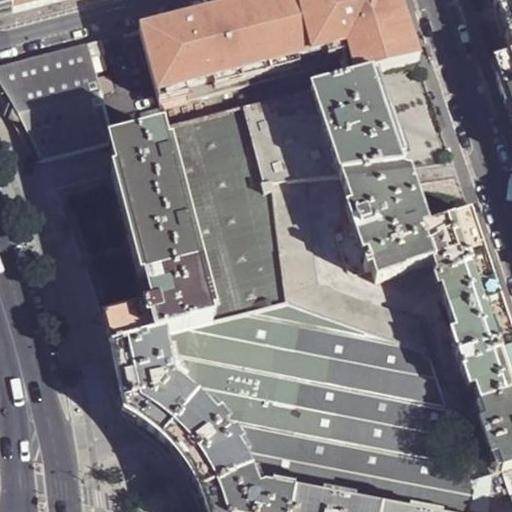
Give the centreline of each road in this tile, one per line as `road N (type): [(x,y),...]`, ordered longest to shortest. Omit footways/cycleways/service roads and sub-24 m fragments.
road 1 (residential): [(511,220),(438,0)]
road 2 (residential): [(0,41),(156,0)]
road 3 (secondary): [(62,511),(55,449),(20,363)]
road 4 (secondary): [(20,363),(13,511)]
